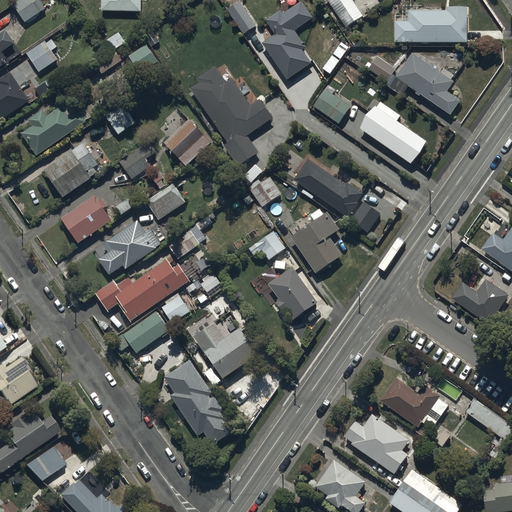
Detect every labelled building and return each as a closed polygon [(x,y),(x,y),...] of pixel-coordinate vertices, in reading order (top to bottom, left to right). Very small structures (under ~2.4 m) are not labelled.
[(48,9),(41,0),(19,0),(14,4),(27,23),(48,9)] [(103,0),(103,11),(142,13),(142,0),(103,0)] [(366,17),(353,0),(330,0),(351,28),(366,17)] [(240,1),(228,9),(245,36),(257,28),(240,1)] [(275,36),(263,43),(288,81),(313,64),(303,50),(307,48),(296,31),(314,19),(302,1),(283,14),(281,11),(266,22),(275,36)] [(396,21),(395,43),(468,45),(469,8),(448,8),(448,11),(410,10),(410,21),(396,21)] [(16,44),(8,31),(0,36),(0,70),(22,55),(15,45),(16,44)] [(103,76),(123,61),(115,50),(126,42),(119,33),(98,48),(102,53),(92,61),(103,76)] [(58,47),(52,38),(28,53),(41,73),(59,61),(52,51),(58,47)] [(160,63),(147,45),(130,56),(143,75),(160,63)] [(246,46),(229,57),(242,76),(263,62),(256,53),(253,56),(246,46)] [(414,54),(397,77),(451,116),(461,102),(448,93),(455,83),(414,54)] [(396,70),(376,57),(369,67),(389,81),(396,70)] [(215,66),(196,79),(199,82),(190,89),(228,143),(223,147),(237,167),(258,152),(248,136),(274,118),(260,99),(250,105),(232,79),(226,82),(215,66)] [(0,123),(32,101),(11,73),(0,80),(0,83),(1,86),(0,86),(0,123)] [(52,92),(46,84),(36,91),(41,99),(52,92)] [(326,89),(313,107),(338,125),(351,108),(326,89)] [(380,101),(361,129),(413,165),(428,143),(398,122),(402,117),(380,101)] [(39,157),(87,122),(80,112),(70,119),(62,107),(48,117),(44,111),(31,121),(34,126),(23,134),(39,157)] [(211,144),(189,121),(165,144),(187,167),(211,144)] [(159,153),(151,141),(118,163),(131,181),(153,166),(148,160),(159,153)] [(100,165),(86,144),(46,171),(65,198),(99,175),(94,168),(100,165)] [(306,161),(294,180),(302,185),(299,190),(314,199),(315,196),(349,217),(362,195),(306,161)] [(184,177),(146,201),(158,221),(186,203),(177,189),(187,182),(184,177)] [(259,180),(249,186),(263,208),(282,196),(271,178),(262,184),(259,180)] [(99,201),(96,196),(62,219),(79,245),(113,222),(104,209),(108,206),(103,199),(99,201)] [(137,204),(131,196),(115,208),(121,216),(137,204)] [(368,233),(381,214),(364,202),(351,221),(368,233)] [(316,221),(292,236),(317,275),(343,257),(330,238),(341,230),(325,206),(311,215),(316,221)] [(139,222),(104,245),(110,254),(100,260),(110,276),(125,267),(127,270),(158,250),(157,248),(162,245),(152,229),(146,233),(139,222)] [(511,228),(503,241),(493,234),(482,250),(511,271),(511,228)] [(191,229),(170,245),(168,246),(179,260),(207,240),(200,229),(194,233),(191,229)] [(287,249),(274,230),(249,249),(255,257),(263,252),(269,261),(287,249)] [(119,304),(131,322),(191,282),(179,266),(174,269),(168,260),(133,283),(130,278),(117,286),(114,282),(96,294),(107,311),(119,304)] [(319,303),(293,269),(269,286),(280,300),(276,303),(284,314),(287,311),(295,321),(319,303)] [(463,283),(452,300),(493,327),(502,314),(499,312),(510,296),(486,280),(478,293),(463,283)] [(157,312),(114,342),(121,353),(132,345),(137,353),(172,329),(160,312),(158,313),(157,312)] [(216,322),(194,337),(223,381),(259,357),(240,329),(227,338),(216,322)] [(0,413),(9,407),(39,387),(32,378),(35,376),(22,358),(5,370),(2,365),(0,366),(0,413)] [(190,361),(165,378),(176,393),(172,396),(184,415),(199,437),(204,434),(213,446),(232,433),(223,420),(225,418),(221,412),(225,410),(190,361)] [(418,394),(397,378),(381,400),(419,429),(424,423),(426,425),(428,421),(434,425),(448,407),(439,400),(441,397),(424,385),(418,394)] [(411,440),(372,415),(364,427),(356,422),(345,438),(353,443),(352,445),(397,474),(409,456),(403,452),(411,440)] [(0,474),(60,433),(50,419),(42,425),(37,417),(27,424),(23,417),(12,425),(14,428),(5,434),(11,442),(0,450),(0,474)] [(66,466),(54,448),(27,466),(39,484),(66,466)] [(367,482),(334,460),(315,488),(328,497),(326,500),(339,509),(341,506),(350,511),(360,511),(366,503),(360,499),(362,496),(359,494),(367,482)] [(457,511),(462,505),(413,470),(390,503),(403,511),(457,511)] [(511,478),(511,479),(511,480),(511,482),(495,485),(496,490),(485,492),(486,511),(503,511),(511,511),(511,478)] [(59,495),(74,511),(126,511),(121,505),(116,510),(108,502),(107,503),(100,495),(96,499),(80,481),(75,486),(72,483),(59,495)]
